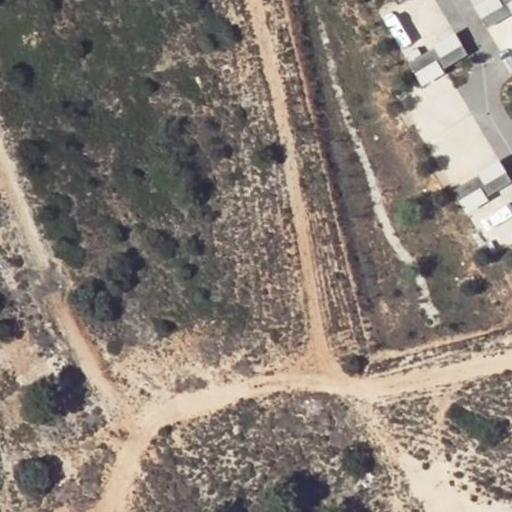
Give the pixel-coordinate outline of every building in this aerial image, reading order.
[(481,0),(473,5),(479,16),(501,3),(499,0),(481,0)] [(511,1),(511,0),(499,0),(501,3),(479,16),(486,28),(511,13),(507,5),(511,1)] [(434,48),(438,56),(460,42),(454,32),(432,45),(434,48)] [(438,61),(442,69),(467,54),(460,42),(438,56),(434,48),(409,63),(416,75),(438,61)] [(422,85),(444,72),(442,69),(438,61),(416,75),(422,85)] [(478,175),(483,183),(504,169),(498,158),(476,172),(478,175)] [(482,188),(486,196),(511,181),(504,169),(483,183),(478,175),(453,190),(460,201),(482,188)] [(466,212),(488,199),(486,196),(482,188),(460,201),(466,212)] [(493,248),(511,238),(511,203),(479,221),(493,248)]
